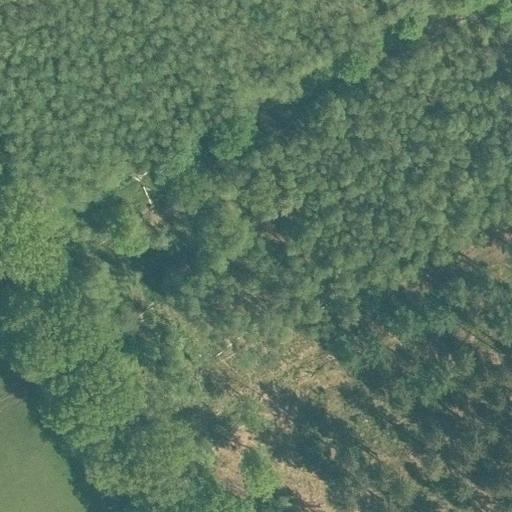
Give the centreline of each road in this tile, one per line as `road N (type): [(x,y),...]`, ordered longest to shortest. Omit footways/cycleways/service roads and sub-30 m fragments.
road 1 (track): [(51,239),(470,0)]
road 2 (track): [(0,226),(174,511)]
